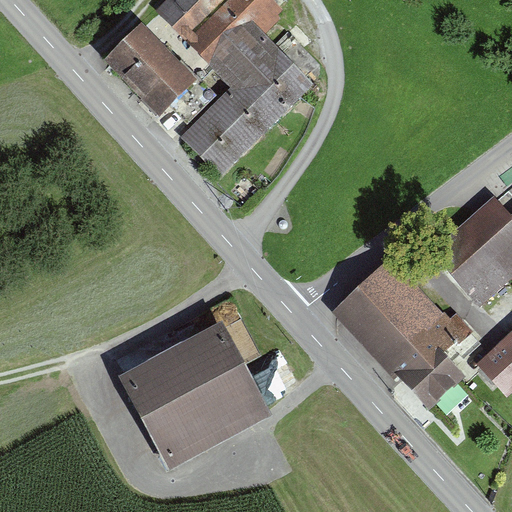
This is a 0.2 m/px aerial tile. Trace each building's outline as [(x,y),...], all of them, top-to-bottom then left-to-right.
[(229,177),(319,87),(269,36),(289,16),(274,0),(168,0),(158,10),(236,89),(188,136),(229,177)] [(197,82),(141,26),(108,59),(164,115),(197,82)] [(479,308),(511,280),(511,183),(431,253),(479,308)] [(392,254),(332,309),(425,411),(470,372),(450,350),(466,336),(392,254)] [(168,471),(272,418),(224,324),(120,377),(168,471)] [(511,330),(478,363),(508,394),(511,390),(511,330)]
